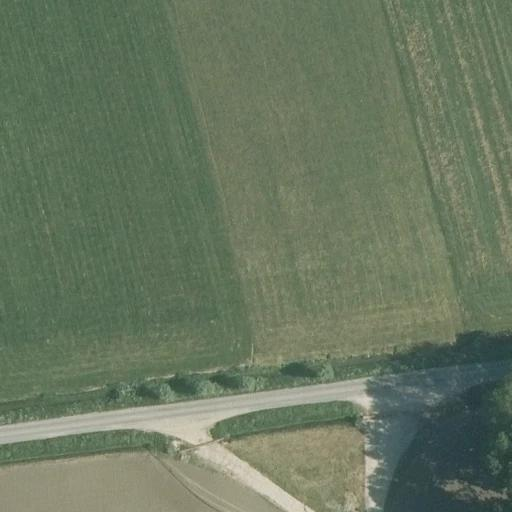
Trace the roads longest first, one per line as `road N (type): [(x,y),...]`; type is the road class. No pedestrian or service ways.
road 1 (unclassified): [(0,435),(511,368)]
road 2 (track): [(350,390),(351,511)]
